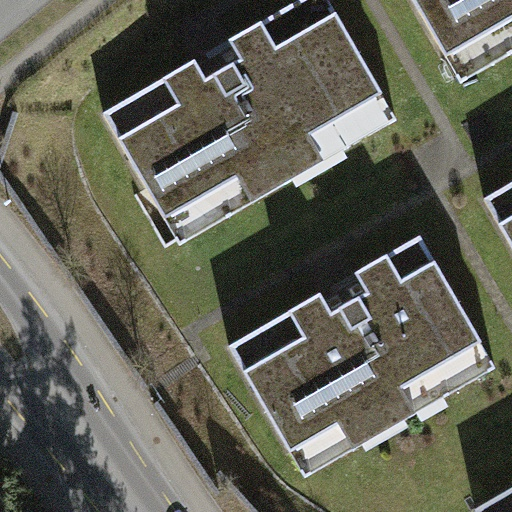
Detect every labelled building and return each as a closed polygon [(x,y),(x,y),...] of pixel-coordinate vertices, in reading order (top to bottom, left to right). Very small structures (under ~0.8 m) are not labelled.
[(394,119),(324,0),(303,0),(102,116),(177,245),(394,119)] [(511,49),(511,0),(413,0),(461,80),(511,49)] [(511,182),(486,197),(511,243),(511,182)] [(426,235),(230,349),(308,481),(504,367),(426,235)] [(511,511),(511,485),(475,507),(477,511),(511,511)]
